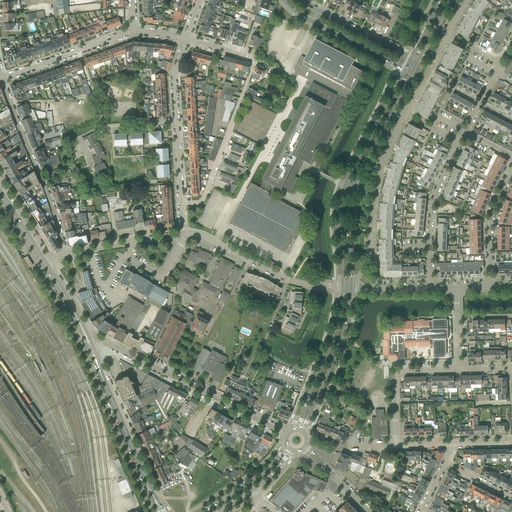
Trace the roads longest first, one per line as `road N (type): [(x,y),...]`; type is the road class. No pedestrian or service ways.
road 1 (residential): [(287,435),(109,344),(97,347)]
road 2 (residential): [(0,78),(65,253)]
road 3 (residential): [(180,204),(203,199),(254,60)]
road 4 (residential): [(186,232),(286,280),(343,287)]
road 5 (residential): [(180,204),(174,84),(186,39)]
road 6 (secondary): [(155,500),(91,349)]
road 7 (residential): [(430,288),(432,206),(459,141)]
road 8 (tertiary): [(302,431),(337,348),(351,288)]
road 9 (tertiary): [(343,287),(296,429)]
road 10 (residential): [(0,78),(133,31)]
road 11 (tertiary): [(352,188),(414,67)]
road 12 (residential): [(396,445),(396,373),(458,369)]
road 13 (tertiary): [(405,69),(344,185)]
road 14 (residential): [(490,287),(491,215),(511,170)]
